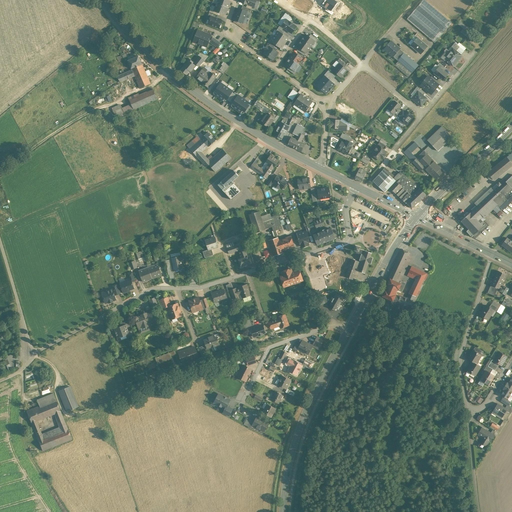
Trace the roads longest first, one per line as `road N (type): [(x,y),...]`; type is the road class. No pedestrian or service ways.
road 1 (residential): [(354,185),(347,240),(201,287),(153,288),(100,316)]
road 2 (secondary): [(321,168),(175,77),(104,0)]
road 3 (secondary): [(352,324),(308,410),(285,511)]
road 4 (track): [(0,175),(52,134),(170,72)]
road 5 (residential): [(492,254),(464,343),(467,412)]
road 6 (residential): [(352,324),(268,347),(242,399)]
road 7 (secondary): [(511,126),(416,215)]
road 8 (secondary): [(416,215),(352,324)]
